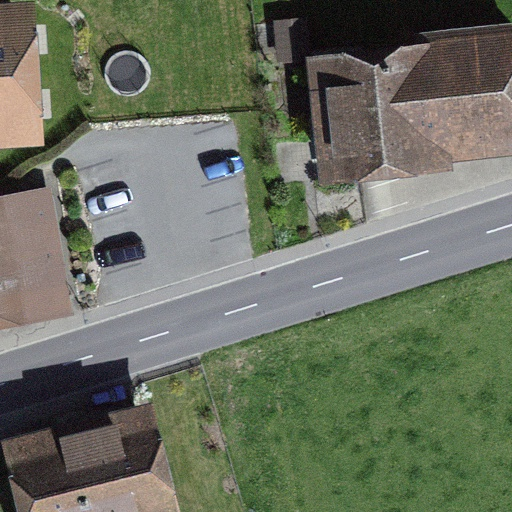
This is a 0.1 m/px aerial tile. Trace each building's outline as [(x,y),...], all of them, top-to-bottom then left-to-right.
[(0,150),(45,148),(36,2),(0,4),(0,150)] [(277,118),(312,116),(309,51),(314,51),(313,13),(274,14),(277,118)] [(328,68),(338,166),(430,157),(428,137),(511,127),(511,54),(509,24),(399,35),(403,60),(328,68)] [(0,328),(74,316),(51,187),(0,196),(0,328)] [(9,424),(28,511),(191,511),(165,390),(9,424)]
